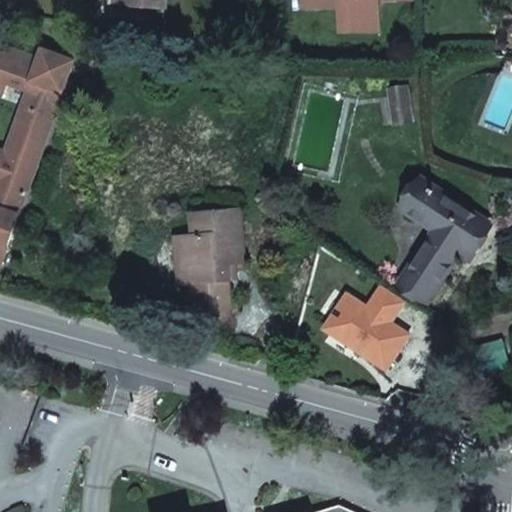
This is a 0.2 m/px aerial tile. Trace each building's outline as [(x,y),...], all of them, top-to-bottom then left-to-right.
[(121,0),(120,10),(167,12),(167,0),(121,0)] [(301,0),(301,6),(338,6),(338,20),(375,20),(374,0),(301,0)] [(375,29),(375,20),(338,20),(338,29),(375,29)] [(13,52),(0,46),(0,94),(2,96),(6,84),(2,83),(13,52)] [(0,265),(74,64),(49,54),(46,64),(39,61),(13,52),(2,83),(6,84),(29,92),(7,155),(0,152),(0,265)] [(39,61),(46,64),(49,54),(43,52),(39,61)] [(511,57),(498,58),(498,69),(511,68),(511,57)] [(411,123),(408,89),(391,91),(395,126),(411,123)] [(472,238),(483,221),(422,182),(403,210),(435,232),(400,285),(429,304),(459,258),(466,263),(480,243),(472,238)] [(229,266),(238,265),(245,265),(241,212),(192,215),(193,238),(178,239),(181,287),(192,286),(193,306),(209,305),(210,315),(230,314),(228,282),(230,282),(229,266)] [(491,227),(483,221),(472,238),(480,243),(491,227)] [(239,281),(238,265),(229,266),(230,282),(239,281)] [(349,296),(328,327),(360,348),(357,352),(387,371),(410,336),(392,324),(406,302),(384,287),(369,309),(349,296)] [(231,329),(230,314),(210,315),(204,316),(205,331),(231,329)] [(467,354),(476,379),(488,375),(511,367),(511,358),(506,341),(467,354)] [(488,375),(476,379),(480,392),(492,388),(488,375)]
